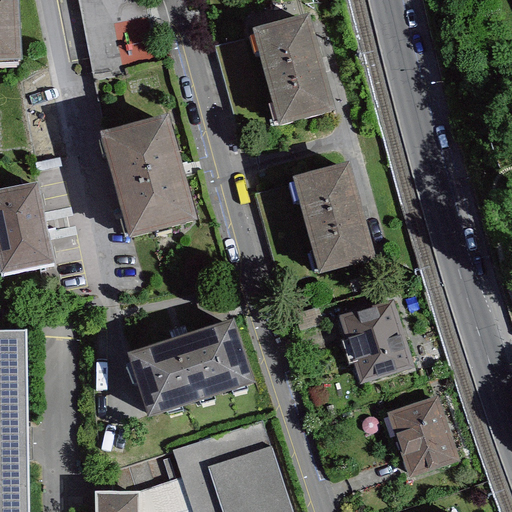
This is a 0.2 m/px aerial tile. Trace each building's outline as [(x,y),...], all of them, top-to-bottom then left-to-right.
[(24,0),(0,0),(0,67),(27,66),(24,0)] [(345,116),(319,19),(262,34),(288,131),(345,116)] [(206,226),(176,119),(108,139),(139,246),(206,226)] [(387,263),(359,167),(301,184),(329,281),(387,263)] [(46,188),(0,196),(0,239),(8,281),(61,271),(46,188)] [(421,372),(399,304),(345,321),(366,389),(421,372)] [(267,381),(246,319),(142,354),(162,416),(267,381)] [(30,511),(26,339),(0,338),(0,511),(30,511)] [(466,466),(443,400),(393,418),(416,484),(466,466)] [(293,511),(271,450),(145,494),(145,511),(293,511)] [(138,511),(138,497),(94,499),(93,511),(138,511)]
